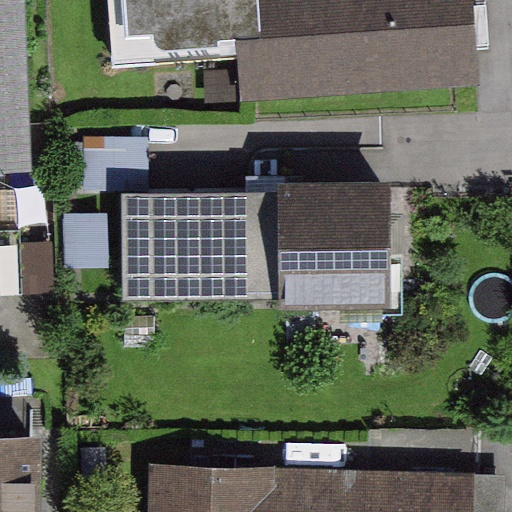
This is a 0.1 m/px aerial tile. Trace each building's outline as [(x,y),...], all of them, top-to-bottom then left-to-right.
[(0,0),(0,165),(42,163),(31,0),(0,0)] [(236,94),(482,79),(481,69),(477,0),(107,0),(111,73),(234,66),(236,94)] [(386,182),(126,196),(131,305),(391,291),(386,182)] [(39,511),(38,439),(0,439),(0,511),(39,511)] [(471,511),(472,470),(159,468),(159,511),(471,511)]
